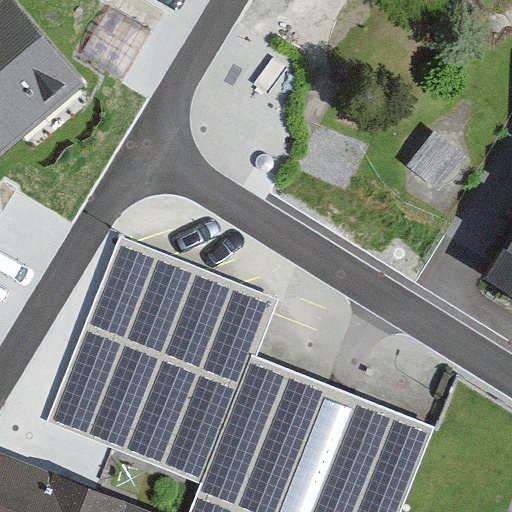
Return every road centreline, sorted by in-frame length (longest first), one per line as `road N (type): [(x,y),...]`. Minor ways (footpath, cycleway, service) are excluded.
road 1 (residential): [(511,376),(144,146)]
road 2 (residential): [(0,382),(144,146)]
road 3 (residential): [(144,146),(229,0)]
